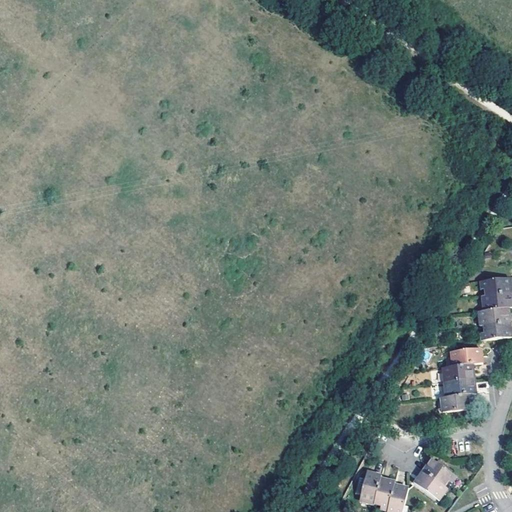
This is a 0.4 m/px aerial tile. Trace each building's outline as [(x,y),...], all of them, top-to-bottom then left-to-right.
[(485,289),(486,296),(511,293),(511,290),(511,283),(511,278),(485,281),(485,289)] [(488,311),(508,309),(511,307),(511,293),(486,296),(488,311)] [(484,326),(510,324),(509,315),(508,309),(488,311),(484,311),(483,312),(484,326)] [(486,341),(511,338),(511,332),(510,324),(484,326),(485,333),(486,341)] [(458,366),(474,365),(484,364),(482,349),(456,351),(458,366)] [(448,367),(450,382),(476,380),(475,373),(474,365),(458,366),(454,367),(448,367)] [(451,397),(472,395),(477,394),(476,387),(476,380),(450,382),(451,397)] [(446,397),(448,412),(474,410),(473,403),(472,395),(451,397),(447,397),(446,397)] [(432,460),(424,471),(447,488),(451,482),(455,476),(432,460)] [(415,483),(438,500),(447,488),(424,471),(419,478),(415,483)] [(368,472),(361,497),(375,501),(381,478),(382,475),(371,473),(368,472)] [(391,481),(381,478),(375,501),(374,504),(382,506),(389,508),(395,485),(396,482),(391,481)] [(402,487),(395,485),(389,508),(388,511),(391,511),(403,511),(409,489),(402,487)] [(442,502),(450,490),(447,488),(438,500),(442,502)] [(360,502),(374,506),(374,504),(375,501),(361,497),(360,502)]
